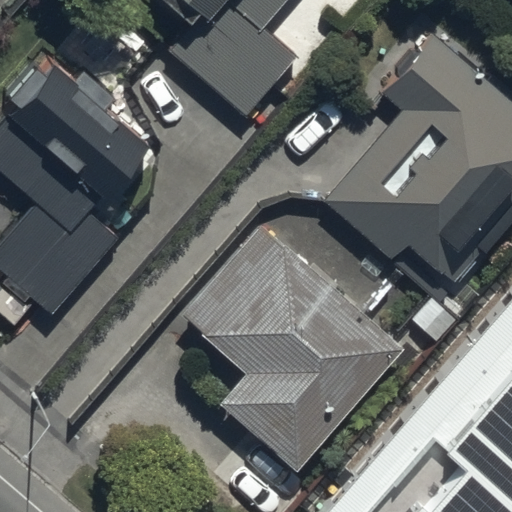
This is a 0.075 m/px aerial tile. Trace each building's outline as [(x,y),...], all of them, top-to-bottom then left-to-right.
[(163,0),(194,26),(167,59),(243,122),(292,63),(260,35),(288,0),(163,0)] [(511,225),(511,113),(427,42),(377,98),(399,116),(318,211),(388,270),(403,253),(453,295),(511,225)] [(0,182),(27,205),(0,236),(0,278),(50,320),(114,245),(86,221),(97,208),(101,211),(144,159),(48,78),(9,125),(4,121),(0,125),(0,182)] [(198,341),(171,371),(292,478),(398,357),(259,235),(180,325),(198,341)] [(511,511),(511,298),(328,511),(511,511)]
